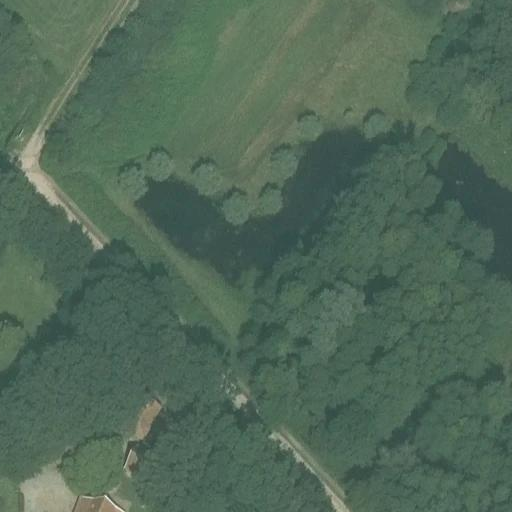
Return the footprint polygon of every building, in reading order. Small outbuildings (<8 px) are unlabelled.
[(158,415),(131,401),(114,433),(141,448),(158,415)] [(79,420),(97,437),(112,422),(94,404),(79,420)] [(43,453),(60,471),(90,443),(72,425),(65,432),(43,453)] [(181,475),(160,464),(138,452),(126,473),(169,497),(181,475)] [(209,511),(234,511),(235,511),(215,501),(209,511)] [(106,511),(81,502),(76,511),(106,511)]
